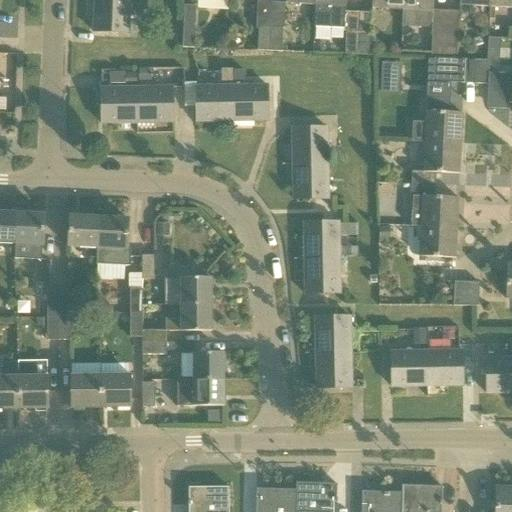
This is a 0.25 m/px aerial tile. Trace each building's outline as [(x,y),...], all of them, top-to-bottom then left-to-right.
[(129,34),(130,0),(94,0),(93,32),(129,34)] [(131,0),(132,5),(137,5),(137,11),(147,12),(147,0),(131,0)] [(346,7),(346,0),(315,0),(316,5),(315,13),(331,14),(331,6),(346,7)] [(403,10),(403,0),(372,0),(372,8),(403,10)] [(444,59),(446,12),(433,11),(433,0),(403,0),(403,10),(402,27),(432,28),(431,37),(432,37),(431,59),(439,59),(444,59)] [(511,8),(511,0),(490,0),(490,7),(511,8)] [(284,29),(285,3),(272,3),(271,29),(270,52),(281,52),(282,29),(284,29)] [(357,55),(359,13),(345,12),(344,32),(346,32),(345,55),(357,55)] [(458,38),(459,12),(446,12),(444,59),(456,60),(457,38),(458,38)] [(368,56),(370,14),(359,13),(357,55),(368,56)] [(195,49),(195,24),(183,23),(183,48),(195,49)] [(270,52),(271,29),(259,28),(258,51),(270,52)] [(0,55),(0,72),(14,73),(15,56),(0,55)] [(437,83),(463,84),(465,60),(456,60),(444,59),(439,59),(437,83)] [(476,85),(477,60),(465,60),(463,84),(476,85)] [(511,74),(489,74),(489,61),(477,60),(476,85),(492,85),(496,89),(511,89),(511,74)] [(382,64),(381,95),(399,95),(401,64),(382,64)] [(150,69),(138,70),(139,81),(150,81),(150,69)] [(221,84),(233,84),(232,70),(221,71),(221,84)] [(233,71),(233,81),(244,81),(244,71),(233,71)] [(136,73),(125,73),(126,85),(137,84),(136,73)] [(197,123),(232,122),(232,86),(196,87),(197,123)] [(232,122),(268,122),(267,86),(232,86),(232,122)] [(137,124),(173,123),(172,87),(137,88),(137,124)] [(137,124),(137,88),(110,89),(101,89),(102,125),(137,124)] [(461,144),(462,114),(445,113),(446,100),(427,99),(425,142),(461,144)] [(383,116),(382,135),(401,136),(402,117),(383,116)] [(293,165),(328,164),(328,129),(292,129),(293,165)] [(459,174),(461,144),(425,142),(423,172),(412,172),(411,184),(435,185),(436,173),(459,174)] [(293,200),(329,199),(328,164),(293,165),(293,200)] [(457,228),(458,198),(435,197),(435,185),(411,184),(411,196),(421,197),(420,210),(412,210),(412,226),(421,227),(457,228)] [(0,243),(15,244),(16,214),(0,213),(0,243)] [(44,246),(45,216),(16,214),(15,244),(42,246),(44,246)] [(98,249),(99,218),(70,217),(69,247),(97,249),(98,249)] [(127,250),(128,220),(99,218),(98,249),(97,249),(96,265),(129,266),(130,250),(127,250)] [(304,259),(340,258),(339,223),(304,224),(304,259)] [(157,224),(157,236),(169,237),(170,224),(157,224)] [(457,228),(421,227),(420,257),(456,259),(457,228)] [(380,228),(380,240),(391,240),(391,228),(380,228)] [(344,248),(344,257),(358,257),(358,248),(344,248)] [(142,280),(154,280),(154,256),(142,256),(142,280)] [(305,294),(341,294),(340,266),(349,266),(349,258),(340,258),(304,259),(305,294)] [(212,305),(211,279),(165,278),(165,306),(181,306),(181,305),(212,305)] [(466,307),(467,283),(455,282),(454,307),(466,307)] [(479,307),(479,283),(467,283),(466,307),(479,307)] [(142,313),(142,289),(130,289),(130,303),(130,313),(142,313)] [(47,317),(59,316),(58,292),(47,292),(47,317)] [(70,316),(70,297),(70,292),(58,292),(59,316),(70,316)] [(212,332),(212,305),(181,305),(181,306),(181,319),(165,319),(165,331),(142,331),(142,338),(142,343),(165,343),(165,331),(212,332)] [(142,338),(142,331),(142,313),(130,313),(130,338),(142,338)] [(59,340),(59,316),(47,317),(47,319),(47,327),(47,341),(59,340)] [(59,340),(71,340),(70,316),(59,316),(59,340)] [(316,354),(351,353),(351,318),(315,318),(316,354)] [(413,330),(413,345),(426,345),(426,330),(413,330)] [(142,355),(165,355),(165,343),(142,343),(142,355)] [(427,387),(428,387),(463,387),(462,351),(427,352),(427,387)] [(392,388),(427,387),(427,352),(391,352),(392,388)] [(316,389),(352,389),(351,353),(316,354),(316,389)] [(224,380),(224,354),(193,354),(193,380),(224,380)] [(487,394),(511,393),(511,358),(486,359),(487,394)] [(19,410),(48,410),(47,361),(18,362),(18,363),(19,410)] [(0,410),(19,410),(18,363),(3,363),(3,377),(0,377),(0,410)] [(101,409),(131,408),(130,375),(101,376),(101,409)] [(101,409),(101,376),(71,376),(72,409),(101,409)] [(224,407),(224,380),(193,380),(177,380),(177,407),(224,407)] [(155,381),(143,381),(143,408),(155,408),(155,381)] [(336,485),(298,484),(298,483),(296,483),(296,491),(297,491),(296,511),(336,511),(337,485),(336,485)] [(441,488),(403,487),(403,486),(402,486),(402,494),(403,494),(401,511),(440,511),(441,506),(443,506),(443,501),(442,501),(443,487),(441,487),(441,488)] [(229,511),(229,488),(228,488),(228,489),(190,489),(190,488),(189,488),(189,501),(188,501),(188,506),(189,506),(188,511),(229,511)] [(296,511),(297,491),(296,491),(258,490),(258,489),(257,489),(256,511),(296,511)] [(496,511),(511,511),(511,489),(497,489),(496,511)] [(362,492),(361,511),(401,511),(403,494),(402,494),(364,494),(364,492),(362,492)]
